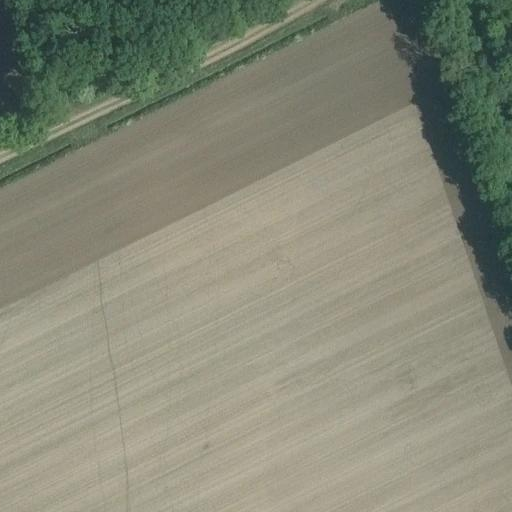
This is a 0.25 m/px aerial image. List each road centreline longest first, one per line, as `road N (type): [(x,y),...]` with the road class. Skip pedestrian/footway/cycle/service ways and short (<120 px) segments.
road 1 (track): [(322,0),(0,162)]
road 2 (track): [(59,133),(34,0)]
